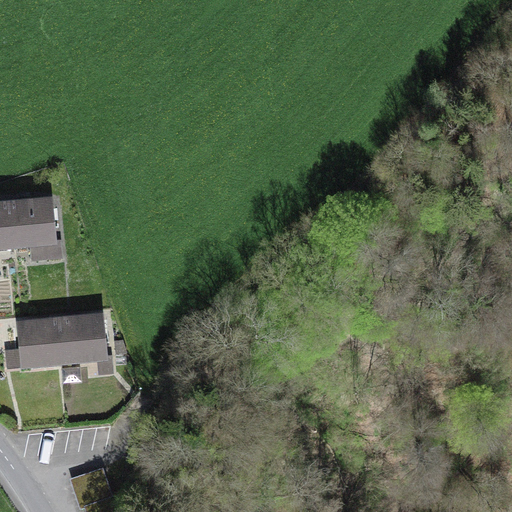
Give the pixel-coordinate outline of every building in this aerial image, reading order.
[(0,248),(53,244),(49,203),(0,207),(0,248)] [(24,366),(104,358),(100,319),(21,327),(24,366)] [(123,466),(114,469),(117,477),(126,474),(123,466)] [(72,481),(82,509),(87,507),(112,499),(102,470),(72,481)] [(88,511),(119,511),(115,498),(112,499),(87,507),(88,511)]
